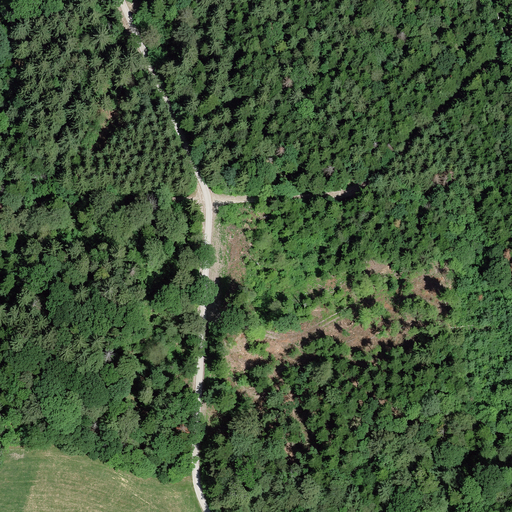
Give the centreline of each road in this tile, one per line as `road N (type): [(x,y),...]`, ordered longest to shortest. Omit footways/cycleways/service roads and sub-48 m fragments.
road 1 (track): [(511,39),(346,192),(0,205)]
road 2 (track): [(209,511),(195,447),(207,198),(121,0)]
